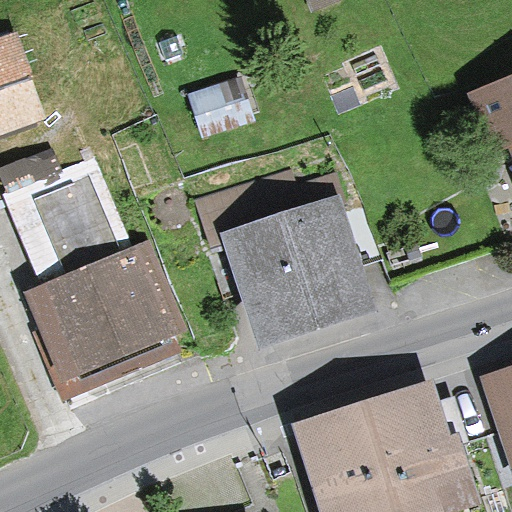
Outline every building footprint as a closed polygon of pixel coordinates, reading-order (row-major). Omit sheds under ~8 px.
[(0,126),(45,112),(16,24),(0,29),(0,126)] [(199,136),(252,120),(238,76),(186,93),(199,136)] [(511,76),(469,94),(492,150),(511,142),(511,145),(511,76)] [(0,163),(0,199),(34,281),(22,286),(39,325),(28,329),(56,397),(176,348),(167,325),(182,318),(148,234),(128,242),(91,155),(59,168),(49,143),(0,163)] [(375,293),(334,171),(295,184),(290,168),(196,199),(211,245),(228,239),(258,331),(375,293)] [(511,357),(476,370),(511,471),(511,357)] [(475,488),(434,365),(291,412),(324,511),(450,511),(446,498),(475,488)]
